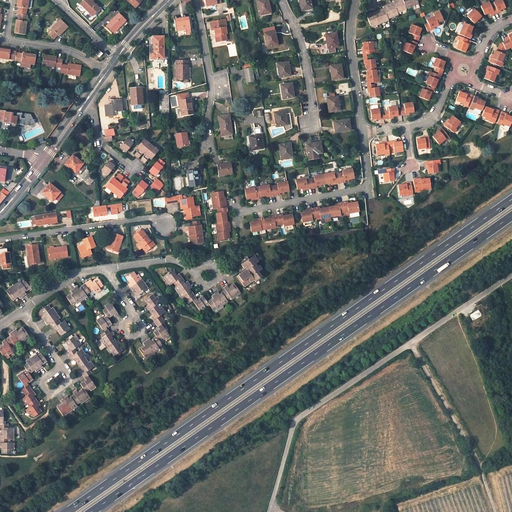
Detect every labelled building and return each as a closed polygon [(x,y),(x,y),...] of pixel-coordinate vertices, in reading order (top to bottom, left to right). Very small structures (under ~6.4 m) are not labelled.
[(28,0),(17,0),(17,7),(18,7),(17,13),(18,13),(26,15),(27,8),(28,0)] [(90,0),(83,0),(80,4),(92,15),(99,8),(90,0)] [(270,12),(267,0),(256,0),(260,15),(264,14),(264,13),(270,12)] [(312,8),(310,0),(299,0),(301,9),(307,8),(307,9),(312,8)] [(402,0),(395,0),(393,1),(394,2),(398,13),(402,12),(401,11),(406,9),(402,0)] [(409,0),(402,0),(406,9),(412,7),(409,0)] [(497,10),(499,9),(504,7),(500,0),(496,0),(493,2),(494,6),(491,7),(494,14),(497,12),(497,10)] [(394,2),(383,6),(383,8),(388,18),(392,16),(393,17),(399,15),(398,13),(394,2)] [(491,7),(488,2),(480,6),(484,14),(488,12),(489,16),(494,14),(491,7)] [(383,8),(376,11),(381,24),(384,22),(384,21),(388,19),(388,18),(383,8)] [(473,9),(467,16),(474,23),(476,21),(478,19),(479,20),(482,17),(477,12),(478,11),(477,10),(476,11),(473,9)] [(376,11),(366,15),(371,27),(375,25),(376,26),(381,24),(376,11)] [(16,20),(14,33),(25,34),(27,21),(26,21),(27,15),(26,15),(18,13),(18,20),(16,20)] [(118,13),(107,25),(114,32),(125,20),(118,13)] [(431,29),(433,28),(438,25),(435,17),(426,20),(428,23),(424,25),(427,31),(431,29)] [(226,26),(225,18),(210,22),(212,29),(214,29),(217,41),(227,39),(226,32),(227,32),(226,26)] [(68,26),(60,19),(51,28),(52,29),(47,33),(54,39),(58,35),(59,36),(68,26)] [(189,19),(175,21),(176,31),(190,29),(189,19)] [(469,34),(471,31),(472,27),(464,24),(459,35),(469,39),(470,35),(469,34)] [(419,37),(420,34),(420,33),(422,29),(412,25),(409,34),(413,35),(412,38),(418,41),(420,37),(419,37)] [(273,31),(264,33),(267,47),(276,45),(275,41),(277,40),(275,34),(274,34),(273,31)] [(336,32),(325,34),(327,43),(328,43),(328,48),(330,48),(336,47),(338,47),(336,32)] [(511,45),(511,44),(511,34),(507,36),(508,37),(504,38),(505,41),(502,43),(505,48),(505,49),(511,46),(511,45)] [(163,58),(163,37),(152,36),(152,39),(153,39),(153,44),(153,51),(151,51),(151,58),(163,58)] [(470,41),(457,36),(456,40),(458,41),(455,49),(465,52),(466,47),(467,44),(469,45),(470,41)] [(373,50),(371,41),(362,42),(362,43),(362,48),(363,51),(361,51),(362,55),(366,55),(375,54),(374,50),(373,50)] [(405,43),(402,51),(412,54),(412,55),(414,49),(415,46),(416,47),(417,43),(411,41),(409,44),(405,43)] [(496,51),(503,54),(505,48),(502,43),(499,44),(496,51)] [(11,49),(0,47),(0,57),(9,59),(15,60),(16,53),(17,51),(10,50),(11,49)] [(493,55),(492,58),(490,58),(488,62),(501,67),(503,63),(501,62),(502,58),(504,54),(503,54),(496,51),(495,51),(493,55)] [(35,64),(36,54),(23,52),(22,53),(16,53),(15,60),(15,61),(21,62),(20,68),(30,69),(31,63),(35,64)] [(57,56),(44,54),(42,65),(55,67),(55,66),(61,67),(62,64),(63,59),(57,58),(57,56)] [(375,68),(374,59),(370,60),(370,56),(366,57),(362,58),(363,61),(364,61),(364,64),(365,69),(375,68)] [(442,69),(443,66),(445,61),(436,58),(433,67),(436,68),(435,71),(438,72),(441,74),(443,70),(442,69)] [(188,60),(176,60),(176,79),(184,79),(184,77),(188,77),(188,60)] [(287,62),(277,63),(279,77),(289,76),(288,72),(290,71),(288,65),(287,65),(287,62)] [(80,76),(81,65),(68,63),(68,65),(62,64),(61,67),(61,73),(67,73),(67,74),(80,76)] [(343,78),(341,64),(331,65),(332,69),(330,69),(331,76),(332,75),(333,79),(343,78)] [(493,81),(496,74),(497,74),(499,70),(487,65),(486,70),(487,71),(486,74),(484,78),(493,81)] [(252,67),(244,69),(247,82),(254,81),(252,67)] [(377,78),(375,71),(367,72),(367,76),(367,80),(366,80),(366,83),(378,82),(378,78),(377,78)] [(436,83),(437,80),(439,80),(440,76),(437,75),(429,72),(427,76),(428,77),(426,84),(431,86),(435,88),(436,83)] [(290,83),(281,85),(283,98),(292,97),(292,92),(293,92),(292,86),(290,86),(290,83)] [(380,96),(379,88),(375,88),(375,85),(367,86),(368,90),(369,90),(370,93),(370,97),(380,96)] [(140,87),(130,88),(131,104),(141,104),(140,87)] [(422,90),(419,97),(428,100),(430,96),(431,93),(432,93),(434,89),(431,88),(427,87),(425,91),(422,90)] [(467,95),(463,94),(460,92),(456,101),(464,104),(463,105),(468,107),(472,95),(468,94),(467,95)] [(340,110),(337,96),(328,98),(328,101),(327,102),(328,108),(329,108),(329,112),(340,110)] [(474,108),(482,111),(485,102),(481,100),(477,99),(478,98),(474,96),(470,108),(474,109),(474,108)] [(180,107),(182,115),(193,113),(191,104),(190,104),(189,99),(177,101),(178,107),(180,107)] [(122,111),(121,100),(114,100),(114,104),(105,105),(106,116),(115,115),(115,117),(120,116),(120,115),(125,115),(124,110),(122,111)] [(412,103),(404,104),(404,108),(401,108),(401,111),(402,115),(406,115),(406,113),(409,113),(413,112),(412,103)] [(390,117),(393,116),(398,116),(398,112),(397,106),(389,108),(389,111),(385,112),(386,116),(386,119),(390,118),(390,117)] [(486,118),(489,119),(489,121),(494,123),(499,111),(494,109),(493,110),(489,109),(485,107),(482,116),(486,118)] [(379,109),(371,110),(372,119),(376,119),(380,118),(380,120),(384,119),(384,116),(383,112),(379,112),(379,109)] [(16,124),(16,120),(21,120),(20,125),(29,126),(35,124),(31,114),(17,113),(12,112),(12,113),(6,113),(6,111),(0,110),(0,112),(0,120),(4,121),(4,122),(11,123),(11,124),(16,124)] [(292,128),(289,113),(285,114),(285,110),(274,112),(276,126),(282,125),(283,126),(285,131),(292,128)] [(502,123),(509,126),(511,118),(511,117),(508,116),(509,115),(505,114),(506,113),(501,111),(497,123),(501,124),(502,123)] [(229,114),(219,116),(220,126),(222,126),(223,135),(232,133),(229,114)] [(459,121),(453,116),(450,120),(448,123),(446,122),(444,125),(454,133),(456,130),(454,128),(459,121)] [(350,130),(348,119),(333,121),(334,126),(335,126),(336,132),(350,130)] [(436,132),(436,133),(432,136),(439,144),(445,138),(446,139),(449,137),(439,127),(437,130),(438,131),(436,132)] [(186,132),(175,133),(178,147),(188,145),(186,132)] [(261,134),(249,136),(251,150),(263,148),(261,134)] [(425,139),(421,140),(417,141),(418,150),(426,149),(426,150),(431,149),(429,137),(425,138),(425,139)] [(132,142),(127,138),(120,146),(125,151),(132,142)] [(149,144),(143,139),(137,147),(138,149),(134,154),(138,158),(149,144)] [(396,141),(393,142),(392,141),(389,141),(389,145),(390,148),(393,148),(394,151),(402,150),(401,141),(397,142),(397,141),(396,141)] [(321,153),(320,142),(307,144),(308,159),(318,158),(317,154),(321,153)] [(289,143),(279,144),(281,159),(291,157),(290,154),(291,154),(290,147),(289,148),(289,143)] [(384,145),(380,146),(376,146),(377,156),(385,155),(385,156),(386,156),(389,156),(388,145),(388,143),(383,144),(384,145)] [(151,159),(158,150),(151,145),(140,159),(144,163),(149,157),(151,159)] [(72,170),(65,164),(71,157),(70,155),(63,164),(71,171),(72,170)] [(75,172),(82,163),(78,160),(79,158),(76,156),(75,158),(72,155),(71,157),(65,164),(72,170),(75,172)] [(114,166),(108,161),(101,169),(107,174),(114,166)] [(156,162),(149,171),(155,176),(162,167),(156,162)] [(230,162),(217,164),(219,175),(232,173),(230,162)] [(428,166),(428,169),(429,174),(438,173),(437,165),(434,165),(433,162),(425,163),(426,166),(428,166)] [(343,172),(338,173),(340,182),(345,181),(344,179),(349,178),(354,177),(352,168),(342,170),(343,172)] [(197,169),(188,171),(190,186),(199,185),(197,169)] [(384,182),(394,181),(393,176),(393,173),(394,172),(394,169),(387,170),(387,173),(383,174),(384,182)] [(334,172),(324,174),(326,183),(331,182),(335,181),(336,183),(340,182),(338,173),(334,174),(334,172)] [(112,177),(105,186),(111,191),(123,176),(119,173),(114,179),(112,177)] [(314,178),(310,178),(312,188),(317,187),(316,185),(321,184),(326,183),(324,174),(314,175),(314,178)] [(306,177),(296,179),(298,188),(303,187),(307,187),(307,189),(312,188),(310,178),(306,179),(306,177)] [(125,178),(114,192),(120,198),(127,189),(125,187),(129,182),(125,178)] [(415,192),(423,191),(423,189),(431,188),(430,178),(425,179),(423,179),(422,178),(413,179),(415,192)] [(142,180),(135,189),(141,194),(148,186),(142,180)] [(278,185),(274,186),(275,195),(280,194),(280,192),(284,191),(289,190),(287,181),(277,183),(278,185)] [(16,185),(12,182),(8,187),(5,185),(4,187),(10,192),(16,185)] [(154,182),(151,186),(157,190),(159,187),(154,182)] [(403,194),(407,193),(408,195),(412,194),(411,182),(406,183),(402,184),(398,184),(399,195),(403,194)] [(49,184),(42,192),(52,201),(54,198),(58,200),(63,195),(49,184)] [(269,184),(259,186),(261,196),(266,195),(270,194),(271,196),(275,195),(274,186),(269,186),(269,184)] [(261,196),(259,186),(245,189),(247,199),(252,198),(256,197),(257,198),(261,198),(261,196)] [(212,193),(214,209),(218,208),(227,207),(226,199),(225,199),(224,197),(223,191),(212,193)] [(194,207),(193,197),(187,198),(187,199),(183,200),(182,197),(182,194),(172,196),(173,203),(180,202),(182,209),(184,208),(185,208),(186,210),(185,211),(185,214),(186,214),(189,214),(192,213),(192,216),(201,215),(199,206),(194,207)] [(348,201),(343,202),(345,211),(349,210),(349,212),(359,210),(358,201),(352,202),(348,203),(348,201)] [(329,206),(331,216),(341,214),(340,212),(345,211),(343,202),(339,203),(339,204),(335,205),(329,206)] [(96,215),(104,214),(109,214),(108,207),(113,206),(114,213),(120,212),(120,210),(119,203),(100,206),(99,206),(94,206),(96,215)] [(320,206),(315,207),(317,217),(317,219),(331,216),(329,206),(324,207),(320,208),(320,206)] [(217,213),(218,223),(228,221),(227,216),(226,212),(228,211),(227,207),(218,208),(219,213),(217,213)] [(307,211),(301,212),(303,221),(313,219),(312,217),(317,217),(315,207),(310,208),(311,210),(307,211)] [(56,212),(36,215),(37,224),(57,221),(56,212)] [(278,215),(273,216),(274,218),(269,219),(264,219),(265,229),(275,227),(275,225),(279,225),(278,215)] [(278,215),(279,225),(284,224),(284,226),(294,225),(292,215),(287,216),(283,217),(282,215),(278,215)] [(255,221),(250,222),(251,231),(265,229),(264,219),(264,218),(259,218),(259,220),(255,221)] [(193,235),(194,244),(205,242),(202,225),(201,225),(200,221),(193,222),(194,226),(188,227),(190,235),(193,235)] [(230,225),(229,221),(228,221),(218,223),(216,223),(219,239),(230,238),(229,231),(231,230),(230,227),(229,227),(228,226),(230,225)] [(149,241),(146,237),(147,237),(141,230),(133,237),(139,244),(140,242),(143,246),(142,247),(145,252),(154,244),(151,240),(149,241)] [(118,252),(123,237),(113,233),(108,248),(118,252)] [(79,247),(81,252),(82,256),(86,254),(87,256),(92,254),(93,254),(90,249),(96,246),(92,237),(84,240),(86,244),(79,247)] [(31,264),(40,263),(37,245),(27,246),(28,256),(30,256),(30,259),(31,264)] [(48,249),(49,259),(68,256),(66,247),(54,249),(50,249),(48,249)] [(0,260),(1,265),(10,263),(9,253),(7,254),(6,250),(0,250),(0,260)] [(246,255),(238,261),(243,268),(247,265),(249,268),(237,276),(244,286),(253,280),(255,282),(261,278),(259,275),(263,272),(258,265),(257,266),(255,264),(258,262),(254,256),(248,259),(246,255)] [(173,270),(164,276),(170,285),(174,282),(180,277),(181,277),(179,273),(177,275),(173,270)] [(133,272),(126,277),(130,282),(128,284),(130,288),(141,280),(137,274),(136,275),(133,272)] [(174,287),(178,292),(190,284),(187,281),(184,283),(180,277),(174,282),(176,286),(174,287)] [(92,289),(95,293),(100,289),(99,287),(103,285),(97,278),(92,282),(90,280),(84,284),(89,292),(92,289)] [(30,288),(32,290),(35,287),(31,280),(27,283),(30,288)] [(130,288),(132,291),(135,289),(138,295),(147,288),(141,280),(130,288)] [(20,281),(15,285),(22,296),(26,294),(24,291),(30,288),(27,283),(25,281),(21,283),(20,281)] [(230,297),(231,299),(240,292),(234,283),(229,287),(227,285),(223,287),(225,290),(230,297)] [(81,300),(87,296),(85,294),(89,292),(84,284),(78,288),(77,286),(73,288),(81,300)] [(178,292),(182,298),(183,296),(186,300),(187,299),(193,295),(189,289),(192,287),(190,284),(178,292)] [(15,285),(6,291),(12,300),(18,296),(19,298),(22,296),(15,285)] [(72,293),(66,297),(71,304),(75,302),(76,303),(81,300),(73,288),(70,291),(72,293)] [(222,305),(228,301),(226,299),(230,297),(225,290),(219,294),(218,291),(215,294),(222,305)] [(222,305),(215,294),(211,296),(213,298),(207,302),(208,303),(212,309),(216,307),(217,309),(222,305)] [(152,295),(145,299),(149,305),(146,307),(149,310),(150,309),(156,305),(161,301),(157,296),(155,298),(152,295)] [(203,296),(197,300),(194,295),(193,295),(187,299),(190,303),(192,301),(200,311),(206,307),(205,305),(208,303),(207,302),(203,296)] [(115,316),(118,314),(110,303),(105,306),(106,308),(102,311),(106,316),(108,318),(113,314),(115,316)] [(150,309),(154,315),(151,317),(156,324),(163,318),(161,315),(165,312),(161,307),(159,308),(156,305),(150,309)] [(47,306),(40,311),(44,316),(42,318),(47,324),(49,322),(53,328),(60,323),(57,319),(59,318),(52,308),(50,309),(47,306)] [(110,332),(106,327),(112,323),(108,318),(106,316),(103,319),(102,317),(96,321),(104,332),(100,334),(102,338),(110,332)] [(158,340),(162,337),(163,339),(169,335),(162,324),(165,322),(163,318),(156,324),(159,329),(153,333),(156,337),(158,340)] [(53,328),(52,328),(55,332),(57,330),(61,336),(70,329),(64,320),(60,323),(53,328)] [(20,342),(29,336),(23,327),(17,331),(15,329),(12,331),(20,342)] [(10,347),(14,345),(15,346),(20,342),(12,331),(9,334),(10,336),(5,339),(10,347)] [(100,340),(103,345),(106,343),(108,347),(115,342),(111,336),(114,335),(112,331),(110,333),(110,332),(102,338),(103,338),(100,340)] [(73,337),(66,342),(69,347),(67,349),(69,353),(75,348),(80,344),(77,339),(75,340),(73,337)] [(153,352),(159,348),(158,347),(162,344),(158,340),(156,337),(151,341),(149,338),(146,341),(153,352)] [(3,344),(0,346),(0,351),(3,356),(6,353),(7,355),(13,351),(10,347),(5,339),(1,342),(3,344)] [(108,347),(106,348),(110,354),(112,352),(115,356),(122,351),(118,345),(120,344),(118,340),(115,342),(108,347)] [(153,352),(146,341),(142,343),(144,345),(139,349),(145,358),(153,352)] [(67,354),(72,360),(74,359),(78,364),(85,359),(83,355),(85,354),(81,349),(77,352),(75,348),(69,353),(67,354)] [(39,369),(42,367),(41,365),(46,361),(41,354),(37,356),(36,354),(31,358),(39,369)] [(27,364),(23,366),(27,372),(28,373),(34,369),(36,371),(39,369),(31,358),(26,362),(27,364)] [(89,369),(93,367),(90,361),(88,363),(85,359),(78,364),(82,370),(80,371),(82,374),(89,369)] [(85,391),(89,388),(90,390),(96,386),(88,375),(92,373),(89,369),(82,374),(86,380),(80,383),(83,388),(85,391)] [(30,388),(27,383),(32,379),(28,373),(27,372),(24,374),(23,372),(17,376),(25,387),(21,390),(23,393),(30,388)] [(36,402),(33,396),(35,394),(30,388),(23,393),(25,396),(21,399),(25,404),(27,403),(29,407),(36,402)] [(76,390),(73,392),(74,394),(79,402),(80,403),(89,397),(85,391),(83,388),(77,392),(76,390)] [(72,410),(77,406),(76,404),(79,402),(74,394),(69,398),(67,396),(64,398),(72,410)] [(72,410),(64,398),(60,401),(62,403),(56,407),(63,416),(72,410)] [(29,407),(26,409),(30,415),(32,413),(34,417),(41,412),(37,406),(39,404),(37,401),(36,402),(29,407)] [(0,438),(8,439),(13,439),(13,427),(8,427),(1,428),(2,435),(0,434),(0,438)] [(0,438),(0,446),(2,446),(2,453),(11,453),(11,449),(13,449),(13,442),(8,442),(8,439),(0,438)] [(464,473),(454,477),(455,481),(466,478),(464,473)]
